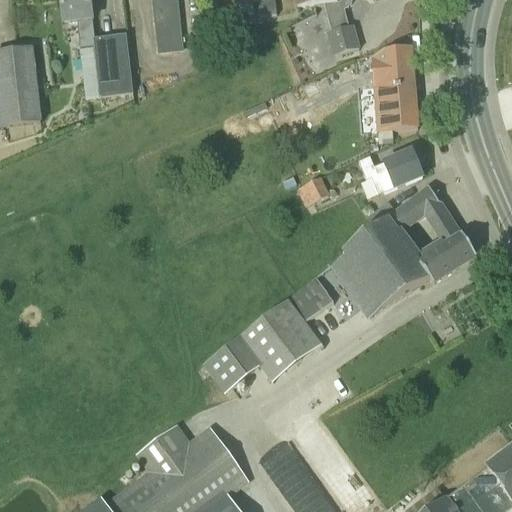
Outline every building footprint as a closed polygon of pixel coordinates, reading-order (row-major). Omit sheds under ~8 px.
[(78,24),(87,103),(102,101),(95,42),(90,0),(61,0),(65,25),(78,24)] [(182,53),(176,0),(154,0),(160,55),(182,53)] [(238,0),(257,0),(260,20),(277,18),(275,0),(224,0),(225,2),(238,0)] [(296,0),(297,10),(324,7),(339,5),(338,0),(296,0)] [(324,7),(327,19),(344,13),(343,12),(345,11),(348,9),(350,7),(351,3),(350,0),(338,0),(339,5),(324,7)] [(344,13),(327,19),(330,34),(326,36),(332,59),(359,51),(353,28),(348,29),(344,13)] [(95,42),(102,101),(134,98),(127,38),(95,42)] [(0,130),(41,126),(32,51),(0,54),(0,130)] [(372,62),(374,91),(378,136),(418,133),(412,51),(389,53),(372,62)] [(317,82),(295,91),(301,105),(322,96),(317,82)] [(265,106),(243,115),(245,121),(268,112),(265,106)] [(378,180),(385,196),(423,180),(413,155),(374,170),(370,160),(359,165),(367,184),(378,180)] [(329,198),(321,181),(320,180),(296,192),(305,210),(329,198)] [(396,215),(374,231),(340,255),(343,259),(327,272),(346,295),(366,322),(431,282),(434,287),(477,261),(463,238),(461,240),(430,191),(396,215)] [(374,231),(396,215),(389,205),(367,221),(374,231)] [(286,303),(287,304),(304,326),(334,304),(315,280),(286,303)] [(241,384),(219,355),(202,368),(223,398),(241,384)] [(210,511),(228,500),(248,485),(209,432),(189,446),(177,430),(135,460),(147,475),(103,507),(105,511),(210,511)] [(511,511),(511,454),(432,511),(511,511)] [(210,511),(105,511),(103,507),(96,511),(236,511),(228,500),(210,511)]
